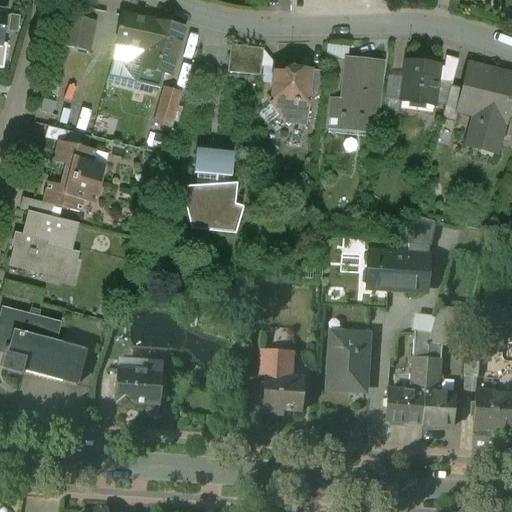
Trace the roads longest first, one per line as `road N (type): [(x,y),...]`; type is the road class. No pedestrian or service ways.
road 1 (tertiary): [(0,454),(231,460),(511,486)]
road 2 (residential): [(129,0),(262,27),(445,27),(511,50)]
road 3 (residential): [(53,0),(0,167)]
